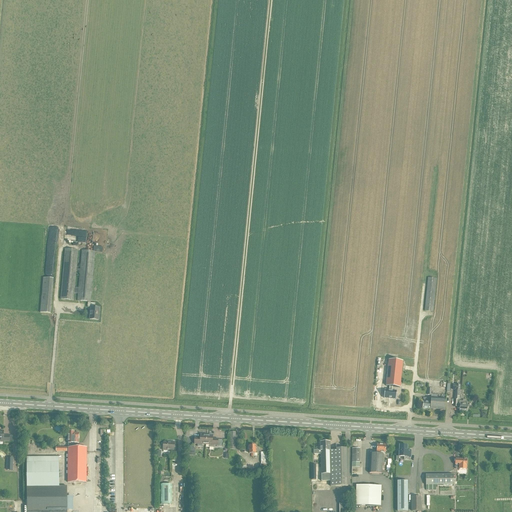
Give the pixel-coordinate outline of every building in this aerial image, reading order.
[(73,301),(74,293),(78,294),(77,301),(88,302),(87,307),(91,307),(89,319),(99,320),(100,308),(95,307),(95,303),(90,303),(95,252),(102,253),(103,247),(94,246),(93,252),(82,251),(80,269),(76,269),(78,250),(65,249),(60,300),(73,301)] [(40,313),(50,314),(53,279),(43,278),(40,313)] [(425,311),(433,312),(436,279),(428,278),(425,311)] [(389,360),(386,386),(389,387),(392,387),(400,388),(403,361),(389,360)] [(453,385),(453,390),(455,390),(454,399),(454,407),(457,407),(457,406),(458,406),(458,409),(460,409),(459,411),(467,412),(468,405),(467,405),(467,402),(465,402),(465,400),(463,400),(463,401),(459,401),(459,398),(460,390),(460,385),(453,385)] [(384,390),(384,398),(395,399),(396,391),(392,391),(392,387),(389,387),(389,390),(384,390)] [(427,395),(431,396),(430,402),(428,402),(428,398),(423,398),(423,402),(422,409),(445,410),(446,399),(437,398),(437,395),(431,394),(431,389),(428,388),(427,395)] [(0,441),(3,441),(9,441),(13,442),(14,436),(9,436),(3,435),(3,431),(0,431),(0,441)] [(79,439),(79,433),(74,433),(74,432),(68,431),(68,443),(68,447),(68,483),(86,483),(87,448),(77,447),(77,443),(79,443),(79,439)] [(202,445),(206,445),(206,435),(204,435),(204,434),(201,434),(201,435),(200,434),(200,438),(198,438),(195,437),(194,444),(198,444),(198,447),(202,447),(202,445)] [(206,435),(206,445),(209,445),(209,447),(214,448),(214,445),(217,446),(217,447),(221,447),(222,440),(218,440),(218,439),(214,439),(212,439),(213,435),(212,435),(209,434),(209,435),(206,435)] [(163,450),(174,451),(174,442),(170,442),(170,443),(163,442),(163,450)] [(320,447),(320,450),(321,450),(321,451),(319,451),(319,450),(314,450),(314,454),(321,454),(321,481),(330,481),(330,487),(348,486),(347,449),(335,449),(335,451),(330,451),(330,442),(321,442),(321,447),(320,447)] [(369,473),(382,474),(383,452),(385,453),(386,445),(377,444),(376,452),(379,452),(379,454),(370,453),(369,473)] [(249,446),(248,446),(248,450),(249,450),(249,453),(251,453),(251,456),(251,457),(257,457),(257,453),(256,453),(255,445),(249,445),(249,446)] [(399,446),(399,457),(404,457),(404,460),(409,460),(409,457),(410,457),(411,450),(407,450),(407,446),(399,446)] [(268,470),(268,452),(261,452),(261,465),(260,465),(260,470),(268,470)] [(27,505),(23,505),(23,511),(67,511),(67,486),(59,486),(59,456),(27,456),(27,505)] [(455,469),(459,469),(466,470),(466,466),(467,466),(467,460),(455,459),(455,465),(455,469)] [(453,475),(425,475),(426,490),(436,490),(436,485),(439,485),(439,486),(454,486),(453,475)] [(407,481),(398,481),(398,511),(407,511),(407,481)] [(160,484),(160,504),(171,504),(171,484),(160,484)] [(355,505),(380,506),(381,486),(356,485),(355,505)] [(439,487),(439,495),(454,495),(454,486),(439,487)] [(412,497),(412,511),(421,511),(421,497),(412,497)]
